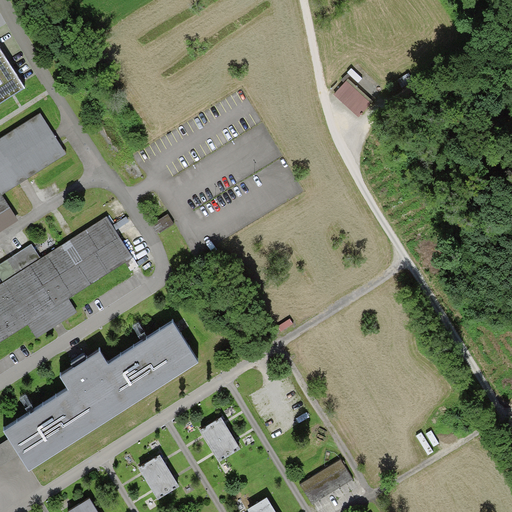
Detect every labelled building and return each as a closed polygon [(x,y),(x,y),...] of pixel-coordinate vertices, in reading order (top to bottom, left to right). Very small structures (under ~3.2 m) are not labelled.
[(0,51),(0,105),(25,90),(0,51)] [(0,232),(19,221),(2,195),(67,154),(40,113),(0,139),(0,232)] [(166,215),(154,223),(160,233),(172,225),(166,215)] [(0,276),(4,282),(0,284),(0,341),(29,323),(37,337),(77,311),(68,298),(133,257),(107,216),(41,258),(32,243),(0,263),(0,276)] [(293,323),(290,318),(278,326),(281,331),(293,323)] [(68,387),(3,428),(10,439),(0,445),(0,466),(19,454),(27,467),(197,360),(172,320),(107,360),(100,349),(86,358),(84,354),(80,357),(70,363),(73,367),(60,375),(68,387)] [(221,417),(200,430),(203,436),(214,453),(219,462),(241,449),(235,440),(225,422),(221,417)] [(160,455),(139,468),(142,473),(153,490),(158,500),(180,487),(174,477),(163,460),(160,455)] [(300,484),(305,492),(345,467),(341,459),(333,464),(310,478),(300,484)] [(345,467),(305,492),(312,504),(353,479),(345,467)] [(67,511),(98,511),(90,498),(67,511)] [(276,511),(267,498),(248,510),(249,511),(276,511)]
